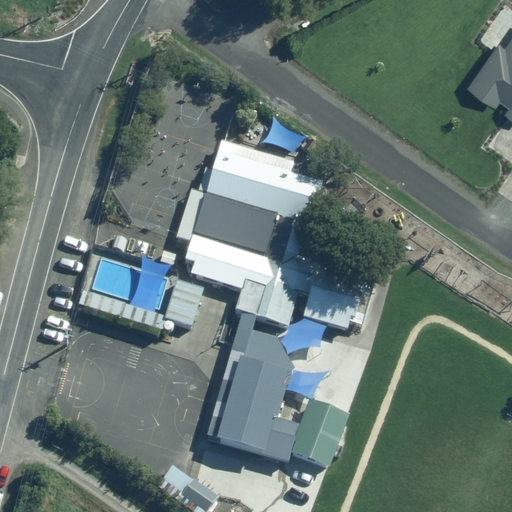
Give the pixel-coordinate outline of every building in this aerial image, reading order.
[(494,39),(461,84),(491,106),(496,100),(503,105),(497,114),(511,125),(511,31),(502,45),(494,39)] [(311,166),(230,145),(218,190),(299,211),(311,166)] [(373,286),(321,270),(212,236),(203,263),(261,281),(254,302),(358,334),(373,286)] [(95,264),(77,317),(158,346),(163,334),(185,342),(200,302),(95,264)] [(241,308),(213,301),(203,339),(231,346),(241,308)] [(221,429),(277,445),(303,359),(294,328),(271,319),(261,353),(246,349),(221,429)] [(166,465),(149,487),(181,511),(206,511),(214,502),(166,465)] [(236,485),(206,467),(195,485),(225,503),(236,485)]
